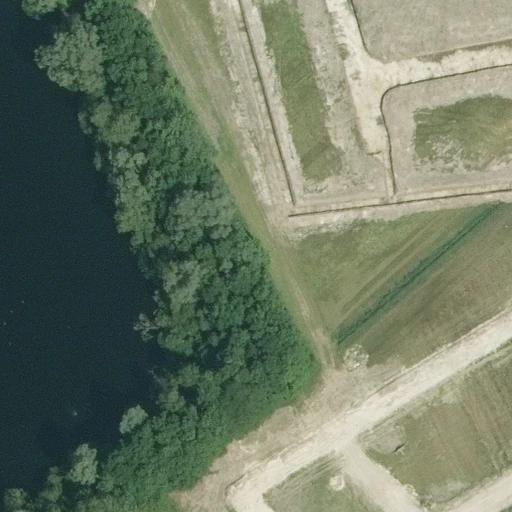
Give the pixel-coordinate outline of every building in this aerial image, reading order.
[(511,361),(504,348),(486,358),(506,390),(511,386),(511,361)] [(486,358),(469,369),(489,401),(506,390),(486,358)] [(469,369),(452,380),(472,412),(489,401),(469,369)] [(452,380),(434,391),(454,423),(472,412),(452,380)] [(434,391),(417,401),(437,434),(454,423),(434,391)] [(417,401),(400,412),(420,444),(437,434),(417,401)] [(400,412),(382,424),(402,456),(420,444),(400,412)] [(485,465),(479,469),(485,479),(492,475),(485,465)] [(492,475),(485,479),(491,490),(498,485),(492,475)] [(317,511),(291,485),(272,504),(279,511),(338,511),(344,506),(336,497),(320,511),(317,511)] [(451,487),(444,491),(450,501),(457,497),(451,487)] [(457,497),(450,501),(457,511),(463,507),(457,497)]
